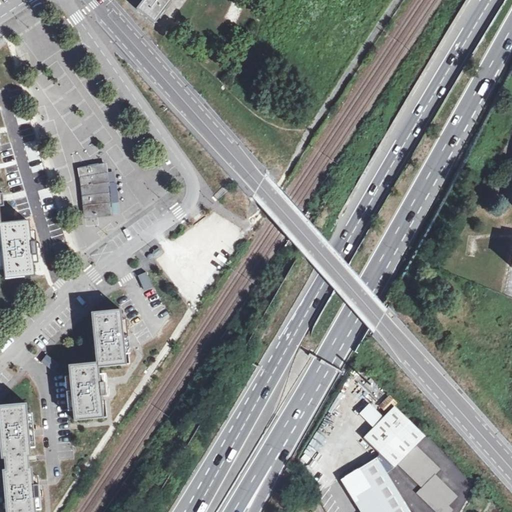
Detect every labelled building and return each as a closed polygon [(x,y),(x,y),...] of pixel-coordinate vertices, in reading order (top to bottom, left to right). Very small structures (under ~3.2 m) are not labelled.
[(173,0),(145,0),(140,7),(158,20),(173,0)] [(105,163),(79,166),(84,218),(110,216),(105,163)] [(0,228),(3,228),(8,278),(36,275),(31,220),(3,223),(0,193),(0,228)] [(145,272),(137,276),(144,291),(152,288),(145,272)] [(100,363),(72,366),(77,421),(106,418),(103,392),(101,367),(129,364),(123,309),(95,312),(100,363)] [(47,354),(40,362),(53,372),(59,365),(47,354)] [(385,411),(395,401),(389,395),(379,405),(385,411)] [(29,405),(0,407),(5,455),(7,455),(9,467),(6,467),(9,511),(39,511),(35,464),(32,464),(31,453),(34,452),(29,405)] [(410,511),(387,473),(396,463),(415,445),(424,436),(394,407),(364,439),(380,455),(341,480),(360,511),(410,511)] [(415,445),(396,463),(421,488),(415,493),(433,511),(448,511),(451,510),(447,506),(456,496),(434,474),(439,469),(415,445)]
